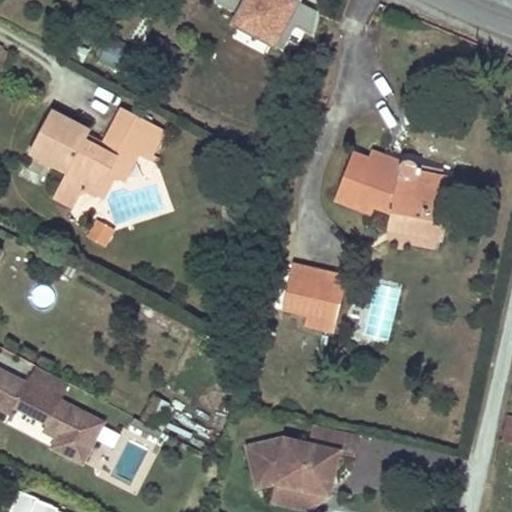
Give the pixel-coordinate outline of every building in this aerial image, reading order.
[(241,14),(236,24),(284,49),(296,25),(312,34),(315,10),(295,0),(215,0),(215,1),(241,14)] [(109,36),(98,58),(120,69),(131,47),(109,36)] [(0,69),(0,70),(10,53),(0,47),(0,69)] [(142,147),(152,152),(167,122),(125,100),(110,130),(142,147)] [(89,128),(52,109),(30,150),(66,167),(52,193),(75,205),(85,186),(99,192),(120,154),(102,144),(85,135),(89,128)] [(102,144),(120,154),(99,192),(104,194),(113,175),(124,181),(142,147),(110,130),(102,144)] [(373,148),(369,158),(398,171),(398,170),(398,169),(398,168),(398,167),(398,166),(398,165),(399,164),(399,163),(400,163),(400,162),(400,161),(401,161),(401,160),(373,148)] [(335,198),(369,213),(372,203),(393,213),(442,221),(445,203),(438,201),(444,174),(419,171),(420,170),(420,169),(420,168),(420,167),(420,166),(419,166),(419,165),(419,163),(418,163),(418,162),(417,161),(416,160),(415,159),(414,159),(414,158),(413,158),(412,158),(411,158),(410,157),(408,157),(407,158),(406,158),(405,158),(404,158),(403,159),(402,159),(402,160),(401,160),(401,161),(400,161),(400,162),(400,163),(399,163),(399,164),(398,165),(398,166),(398,167),(398,168),(398,169),(398,170),(398,171),(369,158),(354,152),(335,198)] [(389,231),(438,241),(442,221),(393,213),(389,231)] [(87,240),(108,248),(115,229),(94,221),(87,240)] [(302,327),(333,334),(346,278),(311,269),(292,265),(286,291),(282,306),(281,311),(305,317),(302,327)] [(0,370),(0,407),(12,414),(16,405),(48,422),(43,430),(58,438),(53,447),(82,462),(102,424),(59,401),(68,384),(37,367),(27,385),(0,370)] [(511,418),(505,416),(500,441),(511,444),(511,418)] [(331,482),(337,454),(352,457),(357,436),(313,426),(309,446),(285,440),(246,450),(255,489),(274,485),(303,491),(321,480),(331,482)] [(307,511),(328,497),(331,482),(321,480),(303,491),(274,485),(270,503),(307,511)] [(53,511),(23,500),(17,511),(53,511)]
